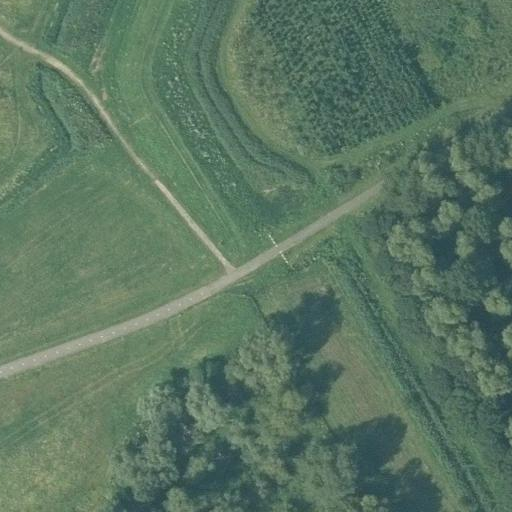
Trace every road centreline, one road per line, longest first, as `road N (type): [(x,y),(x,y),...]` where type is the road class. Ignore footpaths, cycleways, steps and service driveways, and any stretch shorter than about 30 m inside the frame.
road 1 (unknown): [(0,28),(72,74),(232,275)]
road 2 (track): [(157,0),(130,76),(263,257)]
